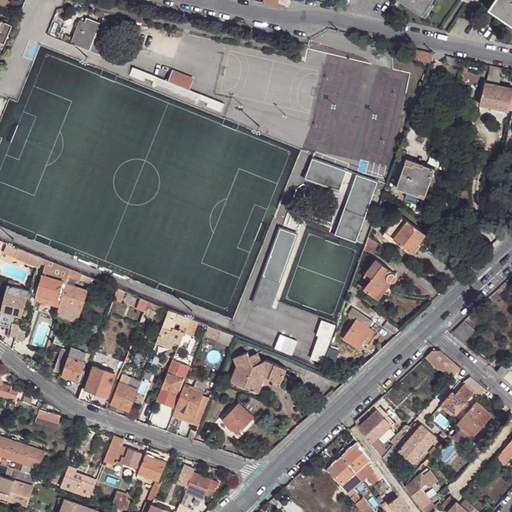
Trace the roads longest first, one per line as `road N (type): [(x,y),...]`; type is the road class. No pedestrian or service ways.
road 1 (residential): [(511,57),(365,23),(279,18),(195,0)]
road 2 (residential): [(264,479),(78,410),(0,351)]
road 3 (tertiary): [(428,325),(264,479)]
